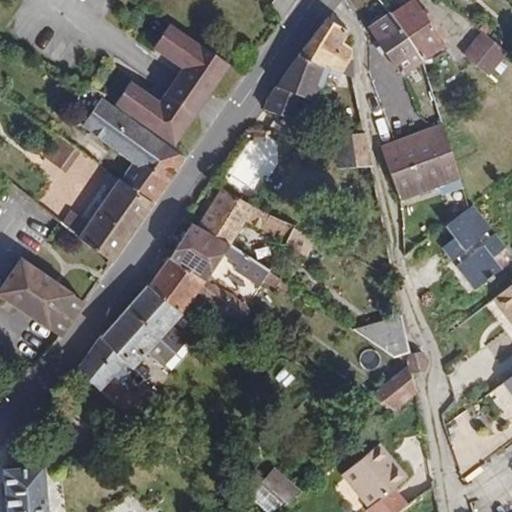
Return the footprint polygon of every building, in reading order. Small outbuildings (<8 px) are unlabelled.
[(442,50),(411,4),(389,19),(421,65),(442,50)] [(312,107),(324,72),(333,75),(343,52),(351,37),(341,24),(332,14),(299,57),(272,94),(262,110),(290,123),(295,103),(312,107)] [(421,65),(389,19),(370,33),(394,69),(396,72),(400,78),(421,65)] [(489,31),(483,26),(477,32),(479,33),(484,37),(489,31)] [(217,106),(239,74),(173,28),(155,55),(193,81),(189,86),(217,106)] [(474,40),(479,33),(477,32),(473,28),(467,35),(474,40)] [(507,57),(484,37),(479,33),(474,40),(461,57),(489,80),(507,57)] [(182,157),(207,121),(179,101),(171,111),(135,85),(116,112),(182,157)] [(217,106),(189,86),(185,92),(179,101),(207,121),(213,113),(217,106)] [(154,204),(183,163),(101,104),(83,129),(135,169),(124,184),(154,204)] [(357,131),(353,115),(345,117),(348,132),(357,131)] [(455,174),(443,130),(413,138),(384,146),(401,207),(460,190),(455,174)] [(372,171),(365,137),(347,141),(352,174),(372,171)] [(114,264),(154,204),(124,184),(93,228),(84,241),(114,264)] [(314,240),(221,194),(196,232),(229,250),(246,227),(304,261),(314,240)] [(506,251),(475,209),(472,211),(462,218),(446,230),(453,240),(442,248),(476,295),(503,275),(500,272),(492,261),(506,251)] [(84,241),(93,228),(71,213),(62,225),(84,241)] [(273,277),(229,250),(196,232),(191,228),(167,261),(180,271),(203,289),(222,262),(238,273),(235,278),(259,293),(273,277)] [(180,321),(203,289),(180,271),(167,261),(146,293),(177,320),(180,321)] [(0,301),(34,325),(59,289),(54,285),(19,262),(0,289),(0,301)] [(55,339),(80,303),(59,289),(34,325),(55,339)] [(179,321),(177,320),(146,293),(103,343),(126,372),(135,372),(138,366),(139,367),(150,355),(168,371),(190,346),(172,330),(179,321)] [(511,307),(504,295),(500,298),(511,316),(511,307)] [(421,358),(410,360),(402,321),(352,330),(352,331),(396,363),(408,360),(411,375),(407,370),(371,396),(375,401),(388,419),(399,411),(419,395),(415,379),(426,374),(428,372),(430,368),(429,363),(426,359),(421,358)] [(101,397),(126,372),(103,343),(101,341),(73,374),(101,397)] [(139,367),(138,366),(135,372),(148,384),(152,380),(139,367)] [(12,384),(0,375),(0,383),(8,390),(12,384)] [(4,388),(0,393),(0,404),(9,391),(4,388)] [(409,483),(381,444),(342,473),(370,511),(396,492),(409,483)] [(262,511),(272,511),(298,490),(270,466),(241,490),(262,511)] [(47,511),(43,469),(1,475),(4,511),(47,511)] [(405,511),(409,509),(396,492),(371,511),(405,511)]
